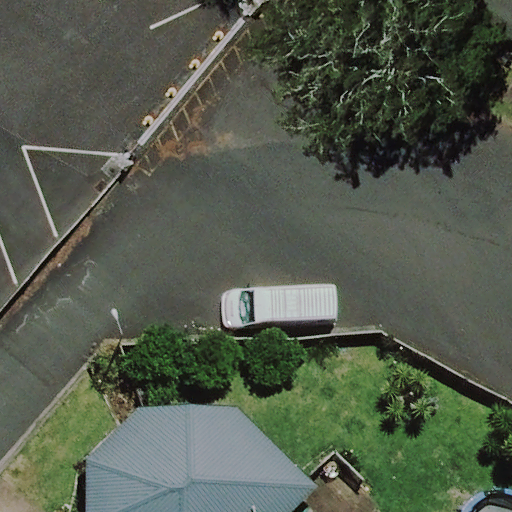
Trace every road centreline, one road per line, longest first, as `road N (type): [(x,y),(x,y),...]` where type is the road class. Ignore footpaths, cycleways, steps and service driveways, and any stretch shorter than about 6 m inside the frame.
road 1 (residential): [(0,387),(79,297),(218,214),(372,213),(511,268)]
road 2 (unknown): [(0,46),(178,58),(265,214)]
